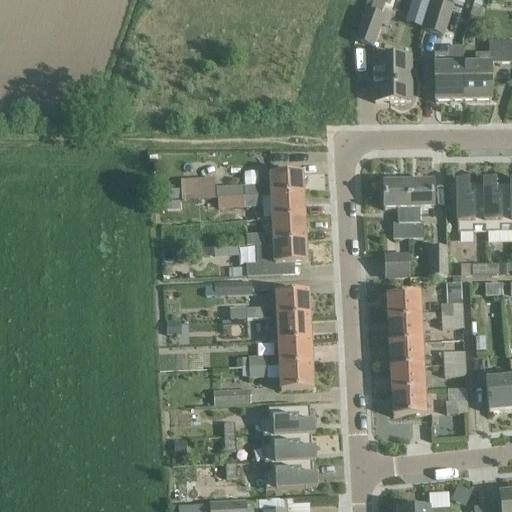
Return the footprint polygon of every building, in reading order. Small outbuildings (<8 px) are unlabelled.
[(412,0),(405,25),(424,30),(432,0),(412,0)] [(384,8),(373,3),(369,12),(381,16),(384,8)] [(433,4),(424,33),(443,38),(452,9),(434,3),(433,4)] [(367,11),(355,43),(372,49),(384,17),(381,16),(369,12),(367,11)] [(461,57),(462,103),(491,103),(490,67),(511,65),(511,44),(489,45),(489,55),(475,56),(475,67),(463,67),(463,57),(461,57)] [(462,103),(461,57),(461,51),(447,51),(447,55),(434,56),(434,104),(462,103)] [(373,61),(374,104),(409,104),(408,65),(391,66),(391,61),(373,61)] [(270,188),(261,188),(261,198),(270,198),(302,196),(301,175),(269,177),(270,188)] [(432,184),(407,185),(408,211),(408,226),(420,226),(420,211),(432,211),(432,184)] [(407,185),(383,185),(384,212),(396,211),(396,226),(408,226),(408,211),(407,185)] [(510,187),(483,188),(484,235),(501,235),(501,229),(510,229),(511,235),(510,187)] [(261,188),(217,190),(218,200),(242,199),(260,198),(261,198),(261,188)] [(467,191),(456,192),(457,236),(474,235),(484,235),(483,188),(466,188),(467,191)] [(260,198),(242,199),(242,200),(243,210),(262,209),(261,198),(260,198)] [(302,198),(270,199),(271,222),(304,220),(302,198)] [(154,204),(151,204),(151,213),(154,213),(172,213),(172,204),(154,204)] [(304,220),(271,222),(272,244),(305,243),(304,220)] [(393,243),(409,242),(408,226),(396,226),(393,226),(393,243)] [(408,226),(409,242),(423,242),(423,226),(420,226),(408,226)] [(264,237),(246,238),(246,246),(255,245),(264,245),(264,237)] [(460,261),(486,260),(486,242),(459,243),(460,261)] [(306,265),(305,243),(272,244),(264,245),(255,245),(256,269),(245,269),(246,280),(274,279),(274,267),(306,265)] [(445,246),(427,246),(428,278),(445,278),(445,246)] [(237,248),(210,249),(211,259),(237,258),(237,248)] [(384,257),(385,283),(409,282),(409,256),(384,257)] [(511,263),(501,264),(501,278),(511,278),(511,263)] [(484,264),(459,265),(459,276),(484,275),(484,264)] [(498,264),(484,264),(484,275),(499,275),(498,264)] [(215,299),(253,296),(252,285),(215,287),(215,299)] [(460,285),(444,286),(446,308),(461,308),(460,285)] [(485,287),(485,300),(502,300),(502,287),(485,287)] [(307,294),(275,296),(276,320),(308,318),(307,294)] [(419,296),(387,297),(388,322),(421,320),(419,296)] [(446,308),(441,309),(442,319),(462,318),(461,308),(446,308)] [(233,314),(233,322),(265,321),(264,311),(246,312),(246,314),(233,314)] [(308,318),(276,320),(278,345),(310,343),(308,318)] [(462,318),(442,319),(442,332),(463,331),(462,318)] [(421,320),(388,322),(390,346),(422,345),(421,320)] [(176,335),(174,323),(164,324),(166,336),(176,335)] [(484,340),(475,340),(476,354),(485,354),(484,340)] [(310,343),(278,345),(279,369),(311,367),(310,343)] [(464,344),(452,344),(452,356),(443,357),(444,368),(465,367),(464,355),(464,344)] [(422,345),(390,346),(391,371),(423,369),(422,345)] [(249,360),(237,361),(238,369),(249,369),(249,360)] [(250,369),(250,373),(267,372),(266,362),(249,362),(250,369)] [(311,367),(279,369),(280,393),(312,392),(311,367)] [(465,367),(444,368),(445,380),(466,379),(465,367)] [(423,369),(391,371),(392,395),(424,394),(423,369)] [(267,372),(250,373),(250,380),(250,384),(268,384),(267,372)] [(511,393),(511,380),(485,383),(489,414),(489,416),(511,413),(511,393)] [(251,408),(250,393),(213,395),(214,410),(251,408)] [(446,406),(447,417),(467,415),(466,404),(466,393),(456,393),(456,396),(446,397),(447,406),(446,406)] [(424,394),(392,395),(393,420),(425,418),(424,394)] [(309,409),(268,411),(268,422),(262,422),(263,438),(310,436),(309,409)] [(235,427),(223,427),(224,442),(235,442),(235,427)] [(263,439),(269,439),(269,448),(263,449),(264,465),(312,463),(310,436),(263,438),(263,439)] [(235,442),(224,442),(224,455),(235,455),(235,442)] [(186,445),(174,445),(174,458),(187,458),(186,445)] [(312,463),(264,465),(265,475),(265,492),(265,494),(310,492),(309,489),(318,489),(317,476),(312,476),(312,463)] [(236,472),(225,473),(225,481),(236,481),(236,472)] [(452,500),(466,507),(471,496),(457,489),(452,500)] [(511,511),(511,495),(499,496),(500,511),(487,511),(487,510),(486,510),(486,511),(511,511)]
